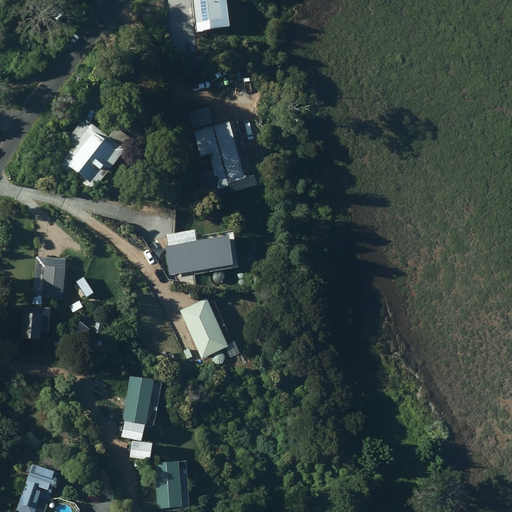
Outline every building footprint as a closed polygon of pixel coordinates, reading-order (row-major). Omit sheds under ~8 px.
[(190,0),(195,33),(227,29),(223,0),(190,0)] [(130,90),(138,95),(142,88),(135,83),(130,90)] [(192,116),(194,125),(210,121),(208,112),(192,116)] [(254,183),(237,119),(194,131),(201,155),(209,153),(215,175),(218,174),(220,182),(217,183),(219,188),(221,187),(222,192),(254,183)] [(86,188),(96,186),(134,138),(117,125),(107,136),(91,123),(89,126),(82,120),(67,139),(74,145),(58,165),(86,188)] [(45,235),(42,223),(34,225),(37,238),(45,235)] [(162,238),(167,275),(232,266),(228,239),(197,243),(195,234),(162,238)] [(47,249),(45,237),(36,238),(38,250),(47,249)] [(42,298),(62,299),(65,268),(45,266),(42,298)] [(89,282),(84,275),(78,278),(84,286),(89,282)] [(96,294),(90,284),(83,288),(89,298),(96,294)] [(179,312),(200,361),(224,351),(204,302),(179,312)] [(48,331),(49,307),(22,306),(20,338),(40,339),(41,330),(48,331)] [(89,336),(89,327),(81,327),(81,337),(89,336)] [(155,427),(162,380),(130,376),(121,437),(142,440),(144,426),(155,427)] [(41,441),(28,435),(25,443),(38,448),(41,441)] [(130,456),(149,459),(152,444),(132,440),(130,456)] [(178,461),(154,463),(157,508),(182,506),(178,461)] [(32,464),(16,509),(23,511),(33,511),(42,487),(51,491),(52,486),(56,487),(59,478),(55,477),(57,473),(32,464)]
